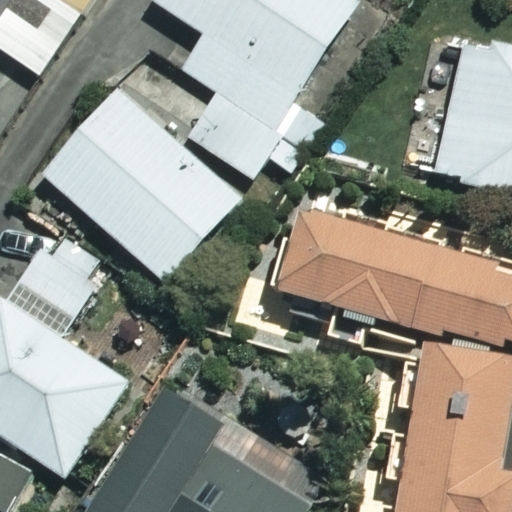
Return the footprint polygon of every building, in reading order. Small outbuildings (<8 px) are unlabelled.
[(0,0),(0,47),(53,83),(108,0),(0,0)] [(198,150),(259,189),(271,170),(302,191),(338,134),(307,114),(369,15),(344,0),(177,0),(166,18),(215,49),(193,83),(227,105),(198,150)] [(511,208),(511,62),(476,54),(444,192),(511,208)] [(253,214),(129,107),(54,192),(179,300),(253,214)] [(511,291),(312,235),(305,261),(294,258),(279,310),(511,376),(511,291)] [(107,302),(43,260),(0,325),(0,443),(75,493),(139,397),(73,353),(107,302)] [(511,511),(511,384),(420,368),(394,511),(511,511)] [(308,511),(236,468),(245,452),(180,412),(118,511),(308,511)]
